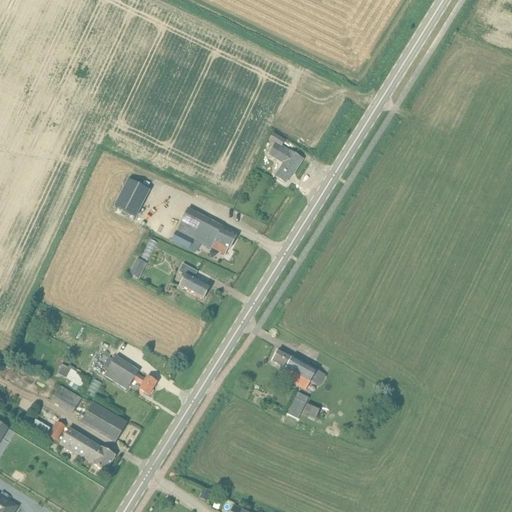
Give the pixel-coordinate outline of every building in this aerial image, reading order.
[(275,177),(277,178),(285,183),(293,171),(295,172),(302,160),(290,152),(290,153),(281,147),(285,141),(273,134),(269,140),(275,144),(268,155),(283,164),(275,177)] [(128,180),(114,206),(136,217),(150,191),(128,180)] [(185,234),(216,251),(224,255),(228,249),(229,250),(237,236),(188,209),(177,230),(176,233),(184,237),(185,234)] [(158,223),(169,228),(173,221),(162,216),(158,223)] [(181,247),(188,250),(191,244),(185,240),(181,247)] [(138,280),(146,265),(137,260),(129,275),(138,280)] [(179,288),(194,296),(203,300),(210,287),(194,279),(197,272),(183,265),(178,273),(185,276),(179,288)] [(285,382),(286,380),(305,391),(310,382),(319,387),(325,376),(287,354),(279,349),(272,361),(285,369),(280,379),(285,382)] [(104,376),(118,385),(127,390),(133,380),(141,386),(139,390),(148,396),(156,383),(147,377),(145,380),(137,375),(139,372),(116,358),(104,376)] [(15,366),(8,363),(5,368),(12,371),(15,366)] [(65,380),(82,389),(87,378),(77,373),(76,373),(71,370),(65,380)] [(356,382),(334,370),(329,379),(343,386),(341,389),(372,405),(377,396),(355,384),(356,382)] [(51,401),(73,414),(81,399),(60,387),(51,401)] [(286,416),(297,421),(307,398),(296,393),(286,416)] [(320,420),(327,423),(354,436),(360,424),(349,418),(351,413),(323,400),(319,409),(324,412),(320,420)] [(127,424),(118,419),(92,404),(81,423),(116,443),(127,424)] [(302,415),(314,420),(319,409),(307,404),(302,415)] [(31,427),(45,435),(49,429),(35,420),(31,427)] [(49,437),(57,442),(65,427),(57,423),(49,437)] [(115,456),(107,451),(101,448),(101,449),(68,429),(59,446),(74,455),(82,460),(83,459),(106,472),(115,456)] [(203,489),(199,499),(207,502),(211,492),(203,489)] [(0,511),(15,511),(19,507),(0,495),(0,511)]
